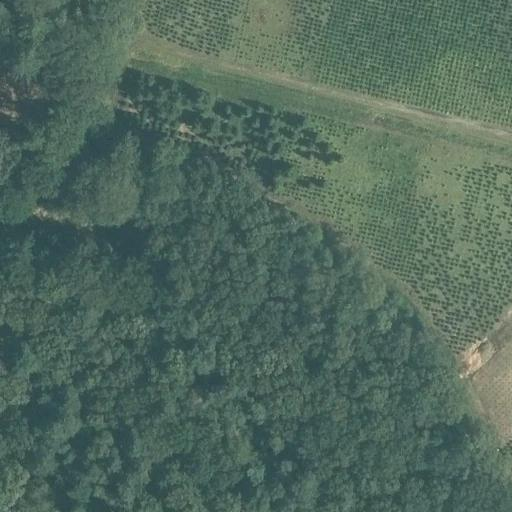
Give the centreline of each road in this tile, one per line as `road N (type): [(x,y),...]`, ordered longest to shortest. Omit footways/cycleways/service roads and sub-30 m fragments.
road 1 (track): [(511,137),(141,43),(126,105),(0,116)]
road 2 (track): [(220,511),(95,343),(0,244)]
